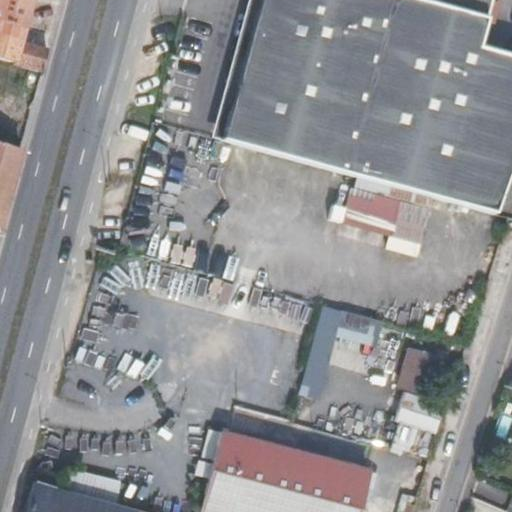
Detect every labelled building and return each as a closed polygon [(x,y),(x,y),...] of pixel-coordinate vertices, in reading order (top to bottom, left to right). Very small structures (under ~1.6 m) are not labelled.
[(0,0),(0,18),(23,26),(29,0),(0,0)] [(247,0),(210,137),(495,217),(511,168),(511,57),(479,49),(490,0),(247,0)] [(403,257),(409,231),(383,224),(380,237),(377,236),(374,249),(403,257)] [(320,305),(301,394),(320,398),(333,336),(379,346),(384,319),(320,305)] [(428,353),(402,344),(387,384),(414,393),(428,353)] [(384,421),(388,422),(424,435),(433,407),(394,392),(384,421)] [(388,422),(379,446),(417,456),(424,435),(388,422)] [(355,511),(367,472),(219,432),(198,511),(355,511)] [(68,471),(62,493),(113,506),(119,484),(68,471)] [(62,493),(31,484),(22,511),(135,511),(113,506),(62,493)]
